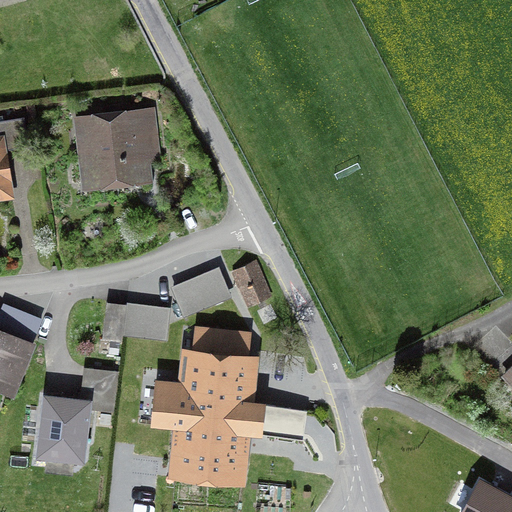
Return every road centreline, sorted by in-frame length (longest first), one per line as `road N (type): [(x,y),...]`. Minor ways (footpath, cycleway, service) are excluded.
road 1 (tertiary): [(361,511),(351,442),(315,327),(258,218)]
road 2 (residential): [(258,218),(135,266),(0,286)]
road 3 (tertiary): [(258,218),(139,0)]
road 4 (unknown): [(341,409),(382,371),(511,308)]
